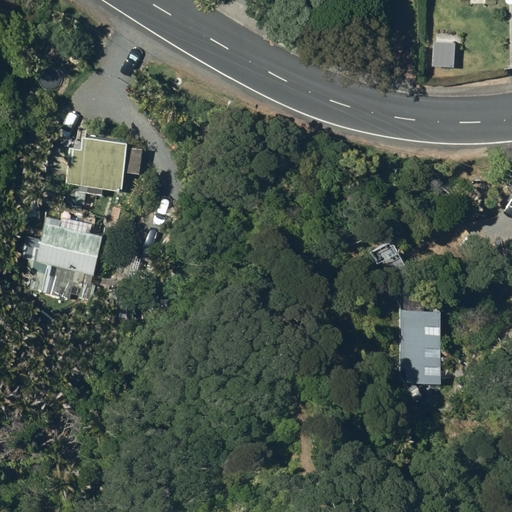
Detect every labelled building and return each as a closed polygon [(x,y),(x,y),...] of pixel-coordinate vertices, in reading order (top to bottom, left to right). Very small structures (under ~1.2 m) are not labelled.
[(454,56),(461,57),(462,37),(449,37),(448,43),(430,42),(429,67),(454,68),(454,56)] [(136,140),(90,134),(88,146),(76,144),(71,183),(75,183),(73,197),(90,199),(92,186),(129,191),(136,140)] [(51,262),(48,274),(89,284),(92,273),(98,275),(108,235),(41,218),(30,257),(51,262)] [(133,279),(104,277),(100,322),(129,325),(133,279)] [(403,311),(402,383),(440,384),(441,312),(403,311)]
